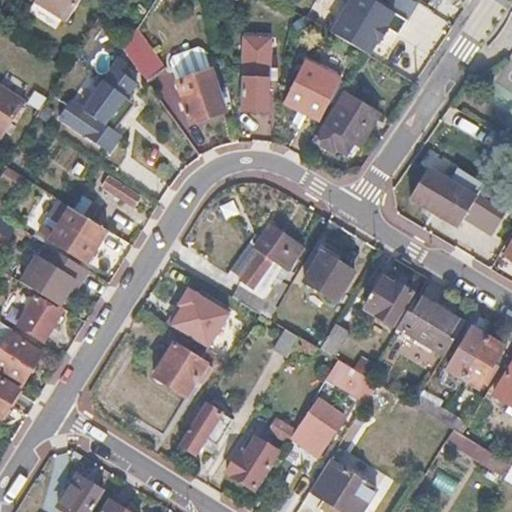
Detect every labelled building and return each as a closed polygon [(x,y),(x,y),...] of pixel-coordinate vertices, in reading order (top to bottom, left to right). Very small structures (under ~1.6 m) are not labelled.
[(39,0),(66,18),(78,0),(39,0)] [(373,0),(346,0),(327,30),(368,56),(395,14),(373,0)] [(137,29),(123,50),(148,83),(166,70),(137,29)] [(270,39),(245,38),(242,109),(267,110),(270,39)] [(174,58),(170,64),(178,84),(212,71),(205,52),(197,50),(174,58)] [(317,74),(303,67),(285,104),(321,121),(341,79),(320,69),(317,74)] [(117,76),(109,71),(89,103),(111,117),(124,96),(127,98),(136,83),(120,72),(117,76)] [(212,71),(178,84),(193,123),(227,111),(212,71)] [(21,103),(0,90),(0,131),(3,133),(21,103)] [(379,113),(345,93),(316,140),(334,151),(336,148),(347,155),(355,143),(359,146),(379,113)] [(97,114),(86,108),(70,133),(80,140),(97,114)] [(491,127),(469,114),(459,130),(481,143),(491,127)] [(479,197),(432,169),(414,198),(461,227),(479,197)] [(111,176),(104,187),(135,206),(142,195),(111,176)] [(98,203),(85,195),(76,209),(89,217),(98,203)] [(9,202),(0,196),(0,213),(1,214),(9,202)] [(76,209),(61,199),(41,231),(89,260),(108,229),(89,217),(76,209)] [(0,217),(0,231),(8,236),(14,226),(0,217)] [(271,227),(261,243),(266,246),(243,281),(257,290),(276,260),(290,269),(304,248),(271,227)] [(43,258),(38,256),(22,282),(61,305),(78,279),(83,283),(91,271),(51,246),(43,258)] [(357,270),(324,251),(306,280),(338,300),(357,270)] [(292,285),(278,277),(265,298),(279,306),(292,285)] [(83,283),(78,279),(61,305),(67,309),(83,283)] [(391,290),(380,284),(365,307),(395,325),(414,293),(396,282),(391,290)] [(418,293),(399,326),(447,354),(467,322),(418,293)] [(59,310),(37,296),(20,324),(46,340),(55,325),(51,322),(59,310)] [(262,314),(241,301),(234,312),(244,318),(255,324),(262,314)] [(255,324),(244,318),(232,337),(243,343),(255,324)] [(350,331),(340,325),(326,348),(336,355),(350,331)] [(461,338),(452,353),(457,356),(449,370),(463,379),(490,336),(475,327),(467,341),(461,338)] [(301,337),(287,328),(275,348),(289,357),(293,349),(301,337)] [(43,351),(12,332),(0,350),(0,370),(22,384),(43,351)] [(505,346),(490,336),(463,379),(479,388),(505,346)] [(318,347),(301,337),(293,349),(310,360),(318,347)] [(196,355),(176,343),(156,376),(187,395),(197,378),(203,382),(213,365),(196,355)] [(220,355),(203,344),(196,355),(213,365),(220,355)] [(380,384),(338,359),(327,377),(367,403),(380,384)] [(511,367),(496,393),(511,402),(511,367)] [(0,376),(0,416),(2,418),(19,389),(0,376)] [(421,396),(415,405),(439,419),(444,410),(421,396)] [(343,414),(318,397),(290,439),(316,456),(343,414)] [(236,417),(207,400),(180,443),(197,454),(204,444),(208,437),(219,444),(236,417)] [(444,410),(439,419),(455,429),(462,433),(469,420),(446,406),(444,410)] [(294,429),(277,418),(270,429),(287,440),(294,429)] [(455,429),(448,440),(508,475),(511,469),(511,464),(481,446),(482,444),(462,433),(455,429)] [(219,444),(208,437),(204,444),(215,451),(219,444)] [(245,454),(240,452),(227,472),(255,489),(279,451),(256,437),(245,454)] [(350,463),(335,454),(313,489),(348,511),(362,511),(378,488),(347,468),(350,463)] [(79,476),(60,508),(67,511),(91,511),(104,492),(79,476)] [(127,511),(110,501),(104,511),(127,511)]
